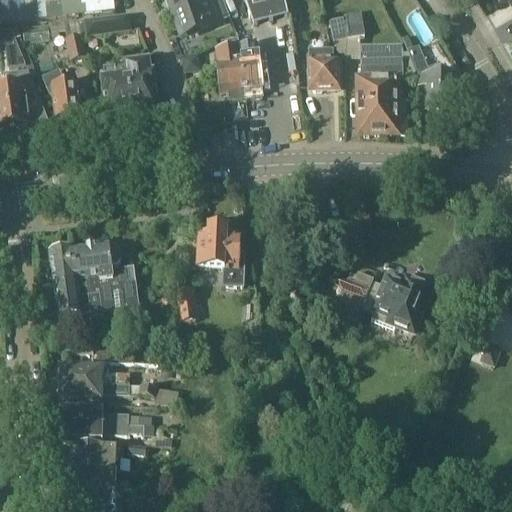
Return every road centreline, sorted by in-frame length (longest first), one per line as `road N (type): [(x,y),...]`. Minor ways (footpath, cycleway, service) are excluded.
road 1 (tertiary): [(494,172),(197,170)]
road 2 (residential): [(26,385),(8,193)]
road 3 (tertiary): [(8,193),(197,170)]
road 4 (residential): [(494,172),(501,102),(441,0)]
road 5 (residential): [(36,511),(26,385)]
road 6 (unknown): [(285,167),(269,48)]
